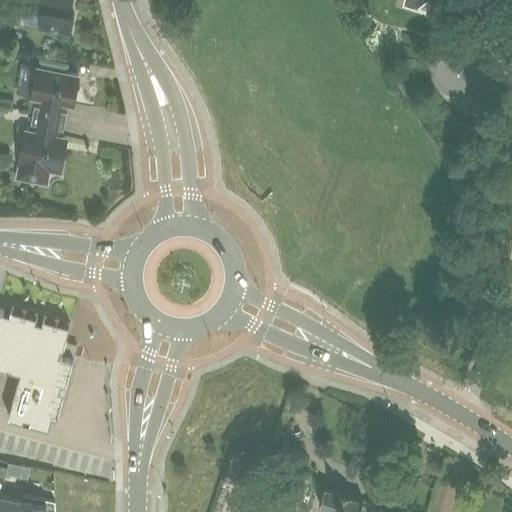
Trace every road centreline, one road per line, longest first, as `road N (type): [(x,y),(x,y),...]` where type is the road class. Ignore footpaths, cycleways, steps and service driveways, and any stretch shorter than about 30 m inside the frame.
road 1 (secondary): [(457,414),(232,298)]
road 2 (secondary): [(182,230),(166,111),(122,0)]
road 3 (secondary): [(137,511),(149,391),(173,329)]
road 4 (tertiary): [(135,270),(0,245)]
road 5 (residential): [(457,414),(511,301)]
